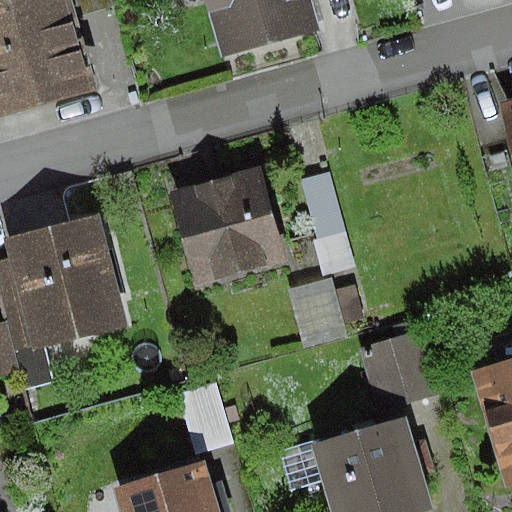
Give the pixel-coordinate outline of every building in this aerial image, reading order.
[(97,0),(63,0),(0,15),(0,124),(3,137),(123,108),(97,0)] [(344,0),(210,0),(230,76),(356,43),(344,0)] [(292,163),(183,189),(208,293),(317,267),(292,163)] [(114,222),(19,242),(45,366),(141,346),(114,222)] [(331,279),(288,290),(304,349),(348,337),(344,324),(365,319),(356,287),(335,293),(331,279)] [(0,312),(0,362),(24,357),(14,309),(0,312)] [(429,331),(363,350),(381,412),(447,393),(429,331)] [(511,360),(472,373),(507,487),(511,485),(511,360)] [(215,386),(182,397),(201,455),(218,449),(234,444),(215,386)] [(409,420),(315,448),(333,511),(418,511),(435,507),(409,420)] [(221,511),(207,466),(121,492),(126,511),(221,511)]
